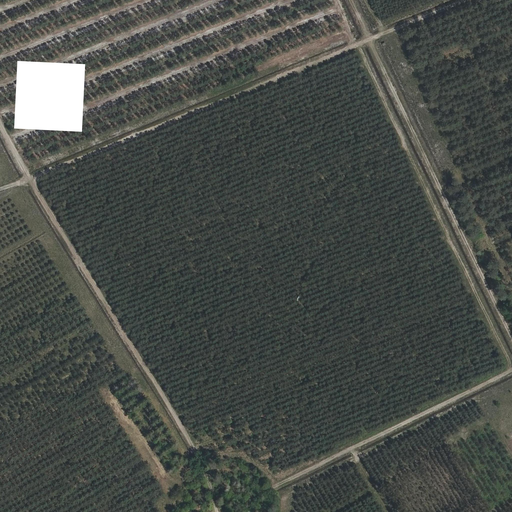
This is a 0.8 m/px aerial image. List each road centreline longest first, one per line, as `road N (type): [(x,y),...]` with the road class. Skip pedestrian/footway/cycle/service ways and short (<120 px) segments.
road 1 (track): [(463,0),(0,190)]
road 2 (track): [(0,122),(194,449),(219,511)]
road 3 (track): [(511,338),(350,0)]
road 4 (track): [(228,511),(511,373)]
